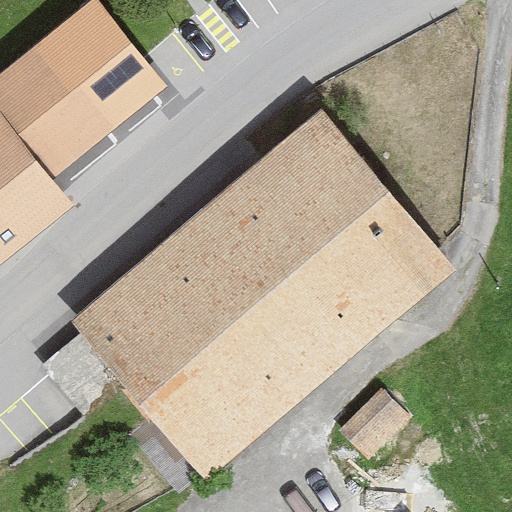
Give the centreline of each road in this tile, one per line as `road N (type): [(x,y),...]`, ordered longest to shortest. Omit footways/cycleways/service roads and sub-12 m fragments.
road 1 (unclassified): [(0,305),(257,88),(395,0)]
road 2 (unknown): [(511,9),(472,242),(452,291)]
